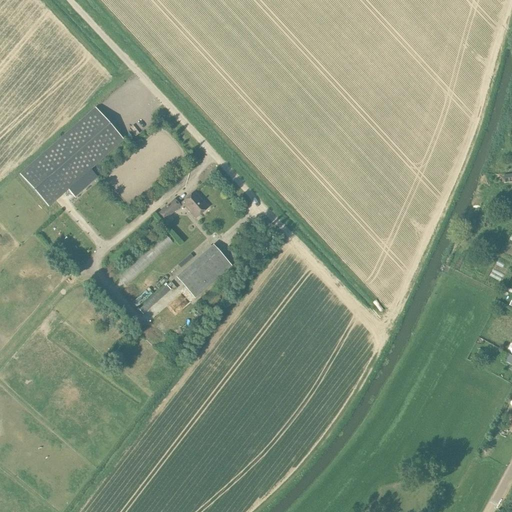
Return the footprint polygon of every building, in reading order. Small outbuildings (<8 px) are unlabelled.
[(91,169),(123,141),(94,108),(19,174),(48,207),(68,190),(91,169)] [(91,169),(68,190),(75,198),(82,191),(98,178),(98,177),(91,169)] [(194,193),(186,199),(179,206),(174,200),(159,213),(165,219),(183,203),(196,218),(207,208),(194,193)] [(213,245),(205,252),(177,277),(195,298),(231,266),(213,245)] [(193,258),(190,254),(177,265),(180,269),(193,258)]
